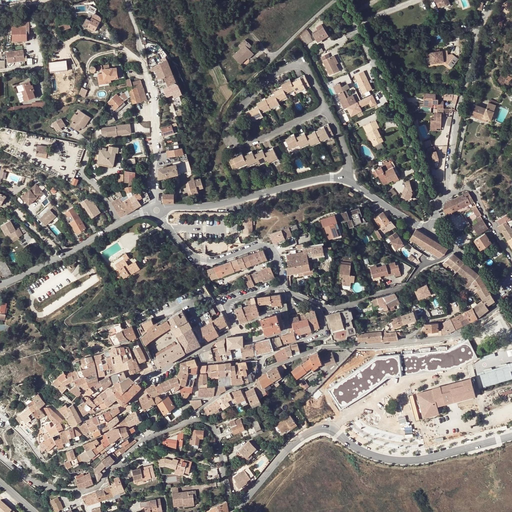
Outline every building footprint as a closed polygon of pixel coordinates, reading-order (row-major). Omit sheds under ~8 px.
[(451,5),(450,2),(440,6),(439,3),(438,3),(437,0),(434,0),(439,9),(447,6),(448,7),(451,5)] [(98,15),(94,13),(90,22),(87,27),(95,31),(101,21),(101,20),(101,19),(101,18),(100,17),(98,15)] [(27,27),(37,27),(34,18),(29,20),(23,22),(23,26),(13,26),(13,41),(27,40),(27,27)] [(64,29),(71,27),(70,24),(72,24),(71,22),(59,26),(60,31),(64,29)] [(318,31),(313,34),(317,40),(318,42),(322,40),(329,36),(322,24),(316,28),(318,31)] [(307,29),(299,36),(300,37),(308,33),(309,32),(307,29)] [(308,33),(300,37),(303,43),(311,39),(309,36),(308,33)] [(448,41),(447,33),(444,33),(444,35),(436,36),(437,43),(448,41)] [(247,46),(250,43),(247,40),(241,47),(243,49),(235,57),(242,64),(248,57),(250,59),(255,53),(252,50),(247,46)] [(25,61),(24,49),(5,50),(6,62),(25,61)] [(448,50),(442,51),(444,61),(448,65),(453,59),(448,56),(448,50)] [(431,63),(444,61),(442,51),(430,53),(431,63)] [(336,64),(332,56),(330,57),(328,53),(321,57),(330,75),(339,70),(336,64)] [(167,59),(154,66),(149,69),(151,72),(155,70),(159,79),(164,78),(168,87),(166,88),(167,93),(169,96),(173,95),(174,98),(179,95),(182,93),(178,85),(176,83),(167,59)] [(66,60),(48,63),(50,72),(68,70),(66,60)] [(109,64),(104,65),(104,69),(102,70),(103,73),(98,74),(100,84),(109,82),(109,81),(111,81),(111,79),(118,78),(116,67),(110,68),(109,64)] [(364,70),(354,75),(357,81),(354,82),(357,88),(360,87),(363,93),(373,88),(364,70)] [(508,78),(503,75),(498,82),(504,85),(505,83),(508,78)] [(294,82),(291,83),(294,89),(296,92),(310,85),(305,76),(294,82)] [(282,86),(283,87),(285,93),(294,89),(291,83),(290,80),(283,83),(281,85),(282,86)] [(30,81),(17,86),(19,92),(17,92),(20,98),(23,97),(24,101),(36,97),(33,91),(35,90),(33,85),(31,85),(30,81)] [(135,85),(140,102),(147,100),(144,90),(145,90),(144,87),(143,87),(142,83),(135,85)] [(345,90),(343,86),(342,87),(340,83),(333,87),(337,94),(338,93),(341,100),(340,100),(344,108),(356,102),(353,95),(350,96),(348,97),(345,90)] [(133,86),(128,87),(133,103),(140,102),(135,85),(133,86)] [(311,88),(310,85),(296,92),(297,94),(311,88)] [(79,94),(85,96),(88,89),(82,87),(79,94)] [(274,93),(275,95),(278,100),(287,96),(285,93),(283,87),(276,90),(273,91),(274,93)] [(111,105),(107,108),(111,113),(115,109),(124,101),(128,98),(125,92),(119,96),(116,94),(107,102),(111,105)] [(436,93),(424,93),(424,104),(433,104),(437,105),(438,105),(438,101),(438,97),(436,96),(436,93)] [(182,105),(179,95),(174,98),(176,106),(182,105)] [(268,98),(266,99),(270,108),(279,103),(279,102),(278,100),(275,95),(268,98)] [(258,105),(258,106),(261,112),(270,108),(266,99),(259,102),(257,103),(258,105)] [(486,108),(474,104),(470,115),(486,121),(487,119),(490,120),(497,102),(490,99),(486,108)] [(45,111),(45,100),(32,102),(32,105),(32,109),(45,111)] [(126,103),(124,101),(115,109),(117,112),(126,103)] [(249,111),(245,113),(249,122),(262,115),(262,114),(261,112),(258,106),(252,110),(249,111)] [(452,108),(444,108),(437,108),(437,112),(434,112),(434,117),(434,119),(431,120),(430,131),(441,131),(442,112),(444,112),(449,113),(449,111),(452,111),(452,108)] [(73,121),(70,126),(78,131),(81,126),(84,128),(90,117),(80,111),(78,115),(73,121)] [(113,114),(105,118),(108,124),(116,120),(113,114)] [(262,115),(249,122),(250,124),(264,117),(262,115)] [(52,123),(57,131),(66,125),(62,118),(52,123)] [(375,120),(367,124),(369,129),(366,131),(367,133),(369,132),(373,140),(371,141),(374,146),(383,141),(380,134),(379,133),(381,132),(375,120)] [(101,128),(102,133),(107,133),(107,136),(131,133),(130,124),(101,128)] [(172,125),(161,129),(163,136),(174,132),(173,128),(172,125)] [(318,130),(315,132),(320,141),(333,134),(329,125),(318,130)] [(309,135),(306,136),(309,142),(310,144),(311,145),(320,141),(315,132),(309,135)] [(298,136),(296,138),(299,144),(300,145),(300,147),(309,142),(306,136),(305,133),(298,136)] [(333,134),(320,141),(320,142),(334,136),(333,134)] [(294,135),(288,138),(285,139),(290,148),(299,144),(296,138),(294,135)] [(38,145),(36,155),(46,157),(47,157),(48,157),(49,157),(50,156),(50,155),(50,154),(50,152),(48,150),(49,147),(38,145)] [(98,162),(113,164),(115,152),(108,151),(106,150),(107,149),(102,148),(102,153),(100,153),(98,162)] [(166,151),(167,157),(184,154),(183,148),(166,151)] [(434,148),(430,149),(431,153),(429,153),(431,163),(434,162),(436,168),(437,168),(438,163),(438,162),(439,161),(437,153),(436,153),(434,148)] [(267,152),(264,153),(267,159),(268,161),(269,162),(278,158),(274,149),(267,152)] [(256,153),(254,155),(257,161),(258,163),(258,164),(267,159),(264,153),(263,150),(256,153)] [(246,155),(243,156),(246,163),(248,165),(257,161),(254,155),(252,152),(246,155)] [(233,158),(228,160),(233,169),(246,163),(243,156),(242,154),(235,157),(233,158)] [(174,175),(191,171),(188,161),(180,163),(179,161),(172,163),(172,165),(159,169),(159,179),(167,177),(174,175)] [(246,163),(233,169),(234,171),(248,165),(246,163)] [(394,170),(393,167),(391,163),(383,166),(375,170),(376,171),(379,176),(383,184),(393,179),(398,177),(400,176),(396,169),(394,170)] [(134,186),(135,185),(136,172),(131,171),(125,170),(125,174),(125,186),(127,186),(133,186),(134,186)] [(195,180),(194,178),(188,182),(193,196),(199,194),(197,190),(195,180)] [(200,178),(195,180),(197,190),(203,188),(200,178)] [(411,196),(413,192),(412,189),(413,188),(409,179),(405,181),(406,185),(402,196),(408,198),(411,196)] [(36,184),(23,196),(30,204),(36,199),(37,200),(44,193),(36,184)] [(51,189),(50,189),(58,197),(61,195),(53,187),(51,189)] [(136,208),(150,200),(148,193),(144,187),(135,194),(132,195),(130,191),(127,193),(130,197),(136,208)] [(392,201),(399,197),(392,188),(387,192),(392,201)] [(49,190),(54,201),(58,197),(50,189),(49,190)] [(470,203),(474,202),(468,192),(463,195),(464,197),(467,196),(470,203)] [(163,202),(174,203),(174,194),(163,194),(163,202)] [(445,215),(470,203),(467,196),(464,197),(463,195),(448,201),(443,209),(445,215)] [(111,202),(121,217),(125,214),(136,208),(130,197),(125,200),(123,202),(122,200),(121,200),(120,197),(119,197),(115,200),(111,202)] [(90,214),(92,217),(97,215),(95,211),(98,209),(93,201),(92,201),(91,200),(89,201),(88,199),(87,199),(81,202),(84,207),(85,206),(90,214)] [(59,213),(52,201),(47,205),(50,209),(40,218),(46,225),(59,213)] [(126,216),(137,210),(136,208),(125,214),(126,216)] [(377,223),(386,217),(383,212),(374,218),(377,223)] [(502,232),(507,241),(511,237),(511,228),(511,226),(510,225),(511,223),(511,221),(507,214),(495,222),(498,226),(497,227),(501,233),(502,232)] [(328,240),(338,236),(334,223),(337,222),(334,215),(320,220),(323,227),(324,226),(328,240)] [(74,220),(72,221),(76,228),(74,229),(77,234),(86,229),(79,216),(73,219),(74,220)] [(483,219),(481,216),(477,218),(479,222),(473,226),(478,235),(488,228),(483,219)] [(252,217),(247,217),(243,217),(243,225),(247,225),(248,234),(252,233),(252,225),(252,221),(252,217)] [(390,222),(386,217),(377,223),(380,228),(390,222)] [(87,220),(94,233),(98,230),(91,218),(87,220)] [(15,229),(10,220),(0,225),(0,226),(5,235),(8,234),(15,229)] [(380,228),(377,230),(381,236),(395,226),(392,223),(391,221),(390,222),(380,228)] [(296,224),(288,227),(290,231),(294,229),(295,233),(299,231),(296,224)] [(290,231),(288,227),(270,234),(273,243),(274,243),(277,241),(280,240),(285,238),(291,235),(290,231)] [(8,234),(10,238),(17,235),(18,237),(22,234),(18,228),(15,229),(8,234)] [(447,249),(416,229),(410,239),(411,240),(413,241),(432,254),(439,258),(444,255),(447,249)] [(397,231),(388,236),(396,249),(405,244),(397,231)] [(158,233),(156,234),(160,242),(164,240),(158,233)] [(485,233),(474,240),(480,250),(491,243),(485,233)] [(149,243),(151,247),(160,242),(156,234),(147,239),(149,243)] [(228,252),(245,245),(245,243),(227,244),(228,252)] [(492,244),(491,243),(480,250),(481,251),(492,244)] [(324,253),(331,251),(331,247),(323,248),(322,245),(304,248),(302,248),(303,252),(306,252),(307,258),(324,255),(324,253)] [(267,259),(263,250),(261,251),(260,251),(248,255),(252,265),(267,259)] [(286,255),(287,262),(288,267),(300,265),(308,263),(307,258),(306,252),(303,252),(286,255)] [(130,276),(140,269),(135,261),(128,266),(125,261),(129,259),(126,253),(122,256),(124,259),(115,265),(123,278),(129,275),(130,276)] [(457,271),(464,263),(453,254),(444,262),(448,265),(457,272),(457,271)] [(241,269),(252,265),(248,255),(240,258),(237,259),(241,269)] [(0,257),(0,268),(5,276),(11,272),(5,262),(3,262),(0,257)] [(241,269),(237,259),(236,259),(235,260),(231,261),(234,271),(238,270),(240,269),(241,269)] [(220,265),(224,275),(234,271),(231,261),(220,265)] [(311,266),(312,266),(311,262),(308,263),(300,265),(302,272),(303,276),(313,274),(311,266)] [(394,274),(400,273),(398,265),(395,265),(395,262),(376,267),(376,265),(369,267),(372,278),(380,276),(384,275),(394,272),(394,274)] [(471,284),(478,275),(464,263),(457,271),(469,282),(466,286),(468,288),(472,284),(471,284)] [(343,277),(343,280),(342,285),(350,286),(350,282),(353,282),(354,276),(349,275),(350,265),(341,264),(339,277),(341,277),(343,277)] [(207,270),(211,280),(224,275),(220,265),(207,270)] [(286,268),(287,274),(287,275),(287,277),(289,277),(289,275),(298,273),(298,276),(303,275),(302,272),(300,265),(288,267),(286,268)] [(274,278),(273,275),(270,266),(260,270),(265,281),(274,278)] [(255,273),(258,281),(262,280),(263,282),(265,281),(260,270),(255,273)] [(253,283),(258,281),(255,273),(250,275),(253,283)] [(244,277),(247,285),(248,288),(254,285),(253,283),(250,275),(244,277)] [(468,288),(472,295),(477,292),(485,286),(478,275),(471,284),(472,284),(468,288)] [(493,302),(494,301),(485,286),(477,292),(486,306),(490,304),(493,302)] [(415,293),(420,302),(432,297),(432,295),(430,291),(428,287),(415,293)] [(397,298),(394,293),(383,297),(386,302),(397,298)] [(282,304),(280,294),(270,296),(270,299),(271,303),(271,306),(273,306),(277,305),(282,304)] [(270,299),(270,296),(257,298),(258,304),(271,303),(270,299)] [(250,305),(254,317),(259,314),(254,297),(250,298),(250,300),(247,301),(248,306),(250,305)] [(386,302),(383,297),(377,298),(377,299),(379,304),(380,307),(383,306),(384,311),(388,310),(387,305),(388,305),(386,302)] [(394,306),(400,303),(397,298),(386,302),(388,305),(389,307),(389,308),(394,306)] [(472,308),(477,318),(478,318),(488,309),(482,300),(477,304),(472,308)] [(206,308),(210,317),(215,314),(211,306),(211,305),(208,307),(206,308)] [(247,306),(242,308),(248,320),(254,317),(250,305),(248,306),(247,306)] [(242,307),(235,310),(241,323),(248,320),(242,308),(242,307)] [(472,308),(465,312),(470,322),(477,318),(472,308)] [(353,327),(352,321),(351,319),(352,318),(350,311),(348,310),(348,309),(344,310),(342,311),(349,332),(332,337),(333,340),(333,339),(335,340),(347,337),(348,336),(355,333),(353,327)] [(172,316),(167,318),(171,326),(172,328),(188,321),(182,310),(172,316)] [(319,327),(314,311),(304,314),(288,319),(288,320),(287,320),(288,324),(289,324),(292,323),(307,319),(311,330),(319,327)] [(327,330),(328,329),(332,328),(333,333),(332,335),(331,335),(332,337),(349,332),(342,311),(323,316),(327,330)] [(413,311),(410,312),(402,315),(391,319),(394,328),(416,319),(413,311)] [(470,322),(465,312),(450,319),(455,329),(470,322)] [(261,319),(265,335),(282,330),(282,329),(283,329),(283,328),(283,327),(283,326),(280,314),(279,314),(279,313),(277,314),(262,319),(261,319)] [(212,321),(212,322),(217,330),(227,324),(223,315),(212,320),(212,321)] [(141,335),(139,337),(144,346),(150,340),(171,326),(167,318),(154,324),(152,318),(140,323),(141,326),(144,332),(141,335)] [(199,329),(206,342),(206,341),(219,335),(212,322),(212,321),(212,320),(211,318),(208,320),(210,323),(199,329)] [(311,330),(307,319),(292,323),(293,328),(296,338),(303,336),(304,335),(304,334),(304,333),(303,334),(303,333),(307,331),(308,335),(309,334),(312,333),(311,330)] [(446,334),(455,329),(450,319),(442,323),(443,324),(440,326),(441,328),(442,335),(446,334)] [(172,328),(175,333),(176,336),(192,328),(188,321),(172,328)] [(428,337),(442,335),(441,330),(438,323),(424,324),(421,331),(426,331),(426,332),(427,332),(428,337)] [(104,328),(109,336),(116,333),(114,329),(114,328),(113,324),(104,328)] [(125,336),(129,341),(129,340),(136,337),(132,326),(122,329),(123,330),(125,336)] [(192,328),(200,344),(206,342),(199,329),(199,328),(198,328),(197,326),(192,328)] [(180,342),(186,352),(200,344),(192,328),(176,336),(179,342),(180,342)] [(279,336),(279,337),(282,343),(296,339),(296,338),(293,328),(290,329),(291,333),(279,336)] [(109,336),(113,345),(120,344),(124,343),(129,341),(125,336),(123,330),(116,333),(109,336)] [(382,342),(398,340),(397,335),(400,335),(399,332),(386,333),(386,331),(381,332),(382,339),(382,340),(382,342)] [(381,332),(360,334),(361,341),(368,341),(382,339),(381,332)] [(243,346),(243,345),(242,335),(227,337),(228,348),(228,349),(230,348),(232,358),(233,357),(242,356),(240,346),(243,346)] [(282,343),(279,337),(269,339),(272,348),(280,344),(281,346),(283,345),(282,343)] [(215,343),(212,345),(212,347),(213,347),(213,348),(218,347),(219,350),(225,346),(224,343),(225,341),(225,340),(225,339),(225,338),(216,342),(215,343)] [(377,357),(329,390),(341,408),(365,394),(387,377),(401,376),(400,373),(439,368),(440,370),(454,368),(453,355),(462,354),(466,362),(477,357),(468,338),(457,345),(459,347),(447,355),(447,352),(446,347),(437,348),(438,351),(429,352),(429,349),(420,350),(421,353),(412,354),(412,350),(403,351),(403,354),(395,355),(395,352),(386,353),(386,356),(377,357)] [(272,348),(269,339),(254,343),(257,353),(263,351),(264,353),(273,350),(272,349),(272,348)] [(157,355),(176,344),(175,341),(155,353),(157,355)] [(186,352),(180,342),(179,342),(176,344),(157,355),(162,366),(186,352)] [(245,355),(246,358),(251,358),(255,357),(253,343),(247,344),(243,345),(243,346),(240,346),(242,356),(245,355)] [(294,356),(297,354),(296,351),(299,350),(297,344),(297,343),(291,345),(294,356)] [(141,361),(144,360),(146,359),(138,344),(132,346),(133,349),(140,362),(141,361)] [(284,348),(289,358),(293,356),(290,345),(289,346),(284,348)] [(457,345),(447,352),(447,355),(459,347),(457,345)] [(116,347),(118,354),(121,353),(121,355),(130,352),(128,346),(120,346),(116,347)] [(219,350),(222,359),(227,358),(225,348),(225,346),(219,350)] [(107,357),(111,356),(114,355),(118,354),(116,347),(113,347),(109,350),(105,351),(107,357)] [(213,356),(214,360),(222,359),(219,350),(218,347),(213,348),(211,349),(213,356)] [(202,360),(214,360),(213,356),(211,349),(210,348),(199,353),(202,360)] [(102,364),(107,362),(106,358),(107,357),(105,351),(101,353),(94,355),(97,364),(102,363),(102,364)] [(130,357),(131,360),(133,359),(130,352),(121,355),(123,361),(127,359),(129,358),(130,357)] [(321,356),(323,360),(325,366),(335,363),(332,352),(321,356)] [(111,356),(116,371),(129,367),(127,359),(123,361),(121,355),(121,353),(118,354),(114,355),(111,356)] [(321,363),(320,360),(319,357),(317,353),(309,356),(310,358),(301,365),(301,364),(291,372),(296,379),(306,371),(313,366),(321,363)] [(453,355),(454,368),(466,362),(462,354),(453,355)] [(151,363),(154,368),(162,366),(157,355),(155,356),(153,358),(151,359),(153,362),(151,363)] [(107,362),(110,373),(116,371),(111,356),(107,357),(106,358),(107,362)] [(72,362),(76,370),(85,368),(84,363),(82,358),(72,362)] [(134,368),(130,370),(129,370),(130,374),(131,373),(133,372),(140,370),(135,358),(133,359),(131,360),(134,368)] [(188,368),(197,365),(195,358),(186,361),(188,368)] [(180,370),(189,372),(188,368),(186,361),(180,363),(180,370)] [(242,361),(237,362),(240,370),(242,375),(247,373),(245,369),(248,369),(247,368),(245,361),(242,361)] [(230,363),(225,363),(225,369),(225,371),(230,371),(231,383),(243,381),(242,375),(240,370),(237,362),(236,363),(236,365),(231,365),(230,363)] [(105,375),(102,364),(102,363),(97,364),(98,368),(99,376),(103,376),(105,375)] [(286,368),(284,364),(273,368),(272,369),(267,372),(272,381),(272,382),(276,386),(279,384),(277,381),(282,378),(279,371),(286,368)] [(85,368),(76,370),(77,373),(79,377),(80,378),(85,376),(97,374),(95,365),(85,368)] [(189,372),(187,378),(194,380),(196,373),(197,365),(188,368),(189,372)] [(248,369),(255,375),(256,371),(255,367),(256,367),(257,366),(256,365),(248,369)] [(400,373),(401,376),(440,370),(439,368),(400,373)] [(247,373),(242,375),(243,381),(248,381),(253,380),(255,375),(248,369),(245,369),(247,373)] [(120,381),(126,378),(123,371),(118,373),(120,380),(120,381)] [(72,375),(71,372),(66,374),(64,372),(58,376),(65,384),(74,380),(74,379),(72,375)] [(272,381),(267,372),(258,378),(259,378),(262,388),(264,387),(272,381)] [(120,380),(118,373),(111,376),(114,383),(120,380)] [(224,385),(226,384),(226,374),(218,376),(218,378),(218,386),(221,385),(221,386),(224,386),(224,385)] [(65,384),(58,376),(58,377),(53,382),(63,392),(67,387),(65,385),(65,384)] [(93,384),(98,381),(97,378),(87,381),(85,376),(80,378),(79,377),(77,378),(74,379),(74,380),(76,384),(78,387),(79,387),(80,389),(83,390),(86,389),(93,384)] [(140,376),(133,380),(123,388),(122,386),(115,394),(114,395),(117,398),(122,404),(125,407),(129,403),(130,403),(131,402),(130,401),(139,392),(142,388),(142,387),(137,382),(142,379),(140,376)] [(123,388),(133,380),(129,376),(126,378),(120,381),(122,386),(123,388)] [(177,376),(169,379),(172,386),(169,388),(171,393),(178,388),(180,386),(180,384),(180,383),(177,376)] [(187,378),(177,376),(180,383),(180,384),(192,386),(194,380),(187,378)] [(279,384),(282,388),(292,380),(289,376),(279,384)] [(108,377),(98,381),(93,384),(99,392),(111,382),(108,377)] [(199,379),(198,388),(207,387),(207,381),(206,377),(199,379)] [(262,388),(259,378),(256,380),(257,384),(259,384),(262,389),(257,391),(258,395),(266,391),(264,387),(262,388)] [(169,379),(161,383),(165,390),(169,388),(172,386),(169,379)] [(475,395),(470,379),(432,389),(432,390),(416,394),(422,415),(438,411),(436,406),(475,395)] [(115,394),(122,386),(120,381),(120,380),(114,383),(115,384),(111,388),(115,394)] [(161,383),(156,386),(152,388),(156,395),(165,390),(161,383)] [(79,391),(80,389),(79,387),(78,387),(76,384),(70,389),(77,396),(81,393),(79,391)] [(99,392),(93,384),(86,389),(87,392),(86,392),(89,394),(89,395),(90,394),(94,397),(99,392)] [(152,396),(152,397),(155,402),(155,403),(155,404),(157,403),(162,398),(160,397),(159,396),(158,396),(157,396),(156,396),(155,397),(154,396),(154,395),(155,395),(156,395),(152,388),(156,386),(155,384),(149,386),(145,389),(144,391),(145,392),(146,393),(147,392),(151,396),(152,396)] [(218,393),(226,389),(224,387),(224,386),(221,386),(221,385),(218,386),(215,386),(214,395),(214,396),(218,393)] [(198,395),(214,395),(215,386),(207,387),(198,388),(198,395)] [(113,401),(117,398),(114,395),(115,394),(111,388),(106,390),(113,401)] [(257,395),(254,388),(245,391),(251,404),(260,401),(259,399),(257,395)] [(241,389),(232,392),(235,397),(237,402),(237,403),(241,401),(245,399),(241,389)] [(107,405),(113,401),(106,390),(101,394),(107,405)] [(38,393),(33,398),(34,400),(36,403),(41,398),(38,393)] [(223,408),(230,404),(227,401),(231,399),(232,398),(229,393),(223,396),(217,400),(221,406),(223,408)] [(102,408),(107,405),(101,394),(100,395),(102,399),(98,401),(102,408)] [(166,394),(162,398),(157,403),(164,413),(174,406),(169,398),(166,394)] [(155,402),(152,397),(151,397),(149,398),(148,397),(146,395),(139,399),(141,403),(139,405),(142,411),(144,409),(145,409),(155,403),(155,402)] [(177,404),(172,396),(169,398),(174,406),(177,404)] [(78,406),(80,410),(85,407),(85,406),(85,405),(86,404),(85,402),(81,397),(79,401),(81,404),(78,406)] [(45,403),(41,398),(36,403),(40,407),(45,403)] [(93,405),(92,401),(90,398),(85,402),(86,404),(85,405),(85,406),(85,407),(85,408),(86,409),(87,409),(88,409),(89,409),(93,405)] [(95,412),(102,409),(102,408),(98,401),(96,398),(92,401),(93,405),(95,412)] [(200,400),(189,400),(194,410),(202,405),(200,400)] [(217,400),(203,409),(207,415),(214,411),(215,413),(219,411),(217,408),(221,406),(217,400)] [(32,405),(29,407),(34,414),(35,417),(39,414),(41,417),(45,415),(40,407),(36,403),(32,405)] [(66,417),(71,415),(67,407),(65,403),(60,406),(61,407),(58,409),(66,417)] [(152,422),(156,421),(157,416),(157,414),(161,412),(155,404),(155,403),(145,409),(146,412),(149,416),(148,417),(150,420),(152,422)] [(71,415),(77,412),(73,404),(67,407),(71,415)] [(91,414),(95,412),(93,405),(89,409),(88,409),(87,409),(86,409),(85,408),(85,407),(80,410),(83,415),(89,411),(91,414)] [(34,414),(29,407),(28,408),(24,410),(19,414),(25,420),(34,414)] [(49,417),(50,418),(54,417),(57,415),(53,411),(51,409),(49,407),(46,407),(44,408),(48,414),(49,417)] [(109,410),(112,416),(120,411),(118,407),(109,410)] [(107,420),(112,416),(109,410),(103,413),(107,420)] [(126,417),(130,424),(140,420),(137,414),(135,410),(126,417)] [(80,417),(77,412),(71,415),(66,417),(73,425),(83,420),(83,419),(83,418),(83,417),(82,417),(81,417),(80,417)] [(103,413),(97,416),(100,423),(107,420),(103,413)] [(300,421),(303,420),(304,420),(299,413),(296,415),(299,419),(300,421)] [(25,420),(19,414),(16,416),(21,423),(25,420)] [(55,424),(58,429),(60,428),(57,421),(60,420),(62,421),(62,420),(57,415),(54,417),(50,418),(53,422),(55,424)] [(288,427),(295,422),(292,418),(289,415),(276,425),(282,433),(289,428),(288,427)] [(107,422),(108,422),(107,420),(100,423),(97,416),(87,420),(86,422),(88,426),(96,422),(99,428),(108,424),(107,422)] [(117,416),(108,422),(107,422),(108,424),(110,427),(119,419),(117,416)] [(234,434),(244,430),(240,419),(234,421),(234,420),(230,422),(234,434)] [(51,427),(50,424),(49,422),(48,423),(45,425),(49,432),(51,436),(52,436),(56,435),(51,427)] [(84,433),(91,430),(88,426),(86,422),(79,427),(84,433)] [(92,432),(99,428),(96,422),(88,426),(91,430),(92,432)] [(297,425),(295,422),(288,427),(289,428),(290,430),(297,425)] [(60,433),(59,432),(58,429),(55,424),(51,427),(56,435),(60,433)] [(110,427),(108,424),(99,428),(100,432),(105,430),(110,428),(110,427)] [(157,430),(154,425),(142,431),(145,437),(157,430)] [(126,427),(119,428),(122,434),(121,435),(122,437),(123,438),(124,437),(128,434),(130,433),(135,429),(134,426),(127,430),(126,427)] [(68,438),(69,438),(71,437),(82,435),(76,429),(73,428),(73,427),(66,430),(68,438)] [(100,432),(99,428),(92,432),(94,437),(101,434),(100,432)] [(109,431),(106,433),(111,442),(113,444),(122,437),(121,435),(122,434),(119,428),(113,429),(109,431)] [(64,446),(64,448),(71,446),(69,438),(68,438),(66,430),(59,432),(60,433),(62,443),(63,443),(64,446)] [(193,436),(190,435),(190,446),(198,448),(199,437),(202,438),(203,431),(194,430),(193,436)] [(51,436),(49,432),(44,434),(42,434),(39,434),(39,442),(43,441),(51,436)] [(183,432),(166,438),(166,445),(176,446),(182,446),(183,432)] [(58,447),(58,448),(64,446),(63,443),(62,443),(60,433),(56,435),(52,436),(58,447)] [(103,448),(105,450),(108,448),(113,444),(111,442),(106,433),(103,435),(104,438),(101,439),(103,442),(105,446),(103,448)] [(56,449),(58,447),(52,436),(51,436),(43,441),(51,448),(53,446),(56,449)] [(91,448),(96,446),(96,444),(98,442),(99,442),(99,441),(97,438),(93,441),(88,443),(91,448)] [(119,443),(122,447),(129,443),(129,442),(127,438),(125,439),(119,443)] [(166,445),(166,438),(163,440),(162,447),(176,448),(176,446),(166,445)] [(119,455),(123,452),(136,442),(135,440),(129,442),(129,443),(122,447),(119,443),(114,447),(116,449),(114,450),(119,455)] [(43,441),(39,442),(41,453),(46,448),(48,451),(51,448),(43,441)] [(248,461),(253,457),(250,454),(258,446),(254,442),(252,444),(249,441),(237,453),(242,457),(243,456),(248,461)] [(107,453),(105,450),(103,448),(105,446),(103,442),(102,443),(100,445),(97,447),(96,446),(91,448),(96,453),(97,455),(100,459),(107,453)] [(88,460),(92,456),(96,453),(91,448),(86,450),(82,452),(80,453),(82,459),(87,460),(88,460)] [(73,449),(66,451),(70,459),(76,457),(73,449)] [(111,452),(109,455),(114,460),(117,457),(111,452)] [(70,459),(65,462),(68,467),(72,465),(78,462),(82,459),(80,453),(76,457),(70,459)] [(101,461),(108,468),(114,460),(109,455),(101,461)] [(184,472),(188,473),(192,461),(181,458),(180,460),(177,459),(173,458),(170,469),(175,470),(184,472)] [(100,461),(94,467),(93,468),(97,478),(99,477),(100,477),(103,472),(105,471),(100,461)] [(154,473),(152,465),(148,466),(149,468),(143,470),(141,470),(141,468),(132,470),(134,479),(142,477),(143,480),(152,478),(150,474),(154,473)] [(234,483),(239,489),(246,483),(245,482),(250,478),(244,469),(233,477),(236,481),(234,483)] [(93,483),(90,473),(75,479),(78,488),(84,487),(93,483)] [(116,483),(110,485),(114,495),(119,492),(120,495),(125,492),(118,476),(113,478),(116,483)] [(114,495),(110,485),(103,488),(107,498),(108,498),(114,495)] [(96,491),(99,501),(107,498),(103,488),(99,490),(96,491)] [(172,492),(174,506),(184,504),(184,503),(189,502),(189,501),(194,501),(193,498),(192,490),(178,492),(172,492)] [(96,491),(87,495),(83,497),(84,500),(86,499),(86,500),(85,500),(87,505),(99,501),(96,491)] [(60,500),(59,497),(52,500),(53,503),(54,503),(57,510),(64,507),(61,500),(60,500)] [(145,508),(145,511),(154,511),(162,510),(160,498),(140,502),(141,507),(145,506),(146,506),(147,508),(145,508)] [(210,511),(226,511),(229,511),(227,501),(211,507),(209,509),(210,511)]
